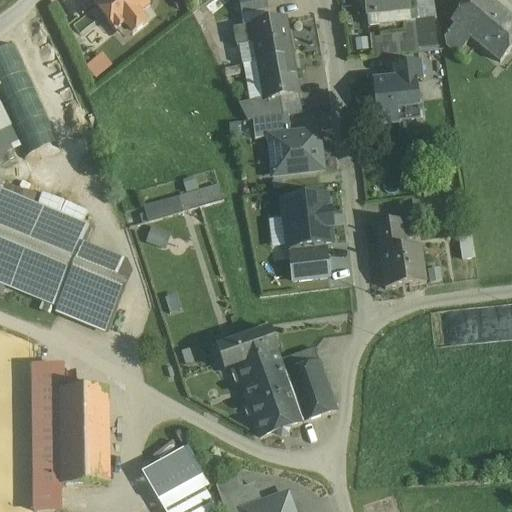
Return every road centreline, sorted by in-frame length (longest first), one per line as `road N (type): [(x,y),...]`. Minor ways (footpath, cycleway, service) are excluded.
road 1 (unclassified): [(0,318),(92,358),(231,441),(278,458),(340,466)]
road 2 (unclassified): [(319,0),(365,329)]
road 3 (unclassified): [(365,329),(391,315),(511,292)]
road 4 (unclassified): [(365,329),(340,466)]
